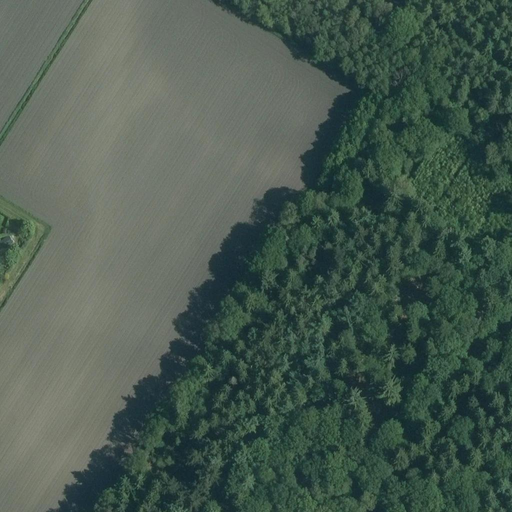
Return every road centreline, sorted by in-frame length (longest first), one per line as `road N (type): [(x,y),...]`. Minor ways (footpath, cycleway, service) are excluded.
road 1 (track): [(511,257),(353,511)]
road 2 (track): [(0,201),(40,227),(0,294)]
